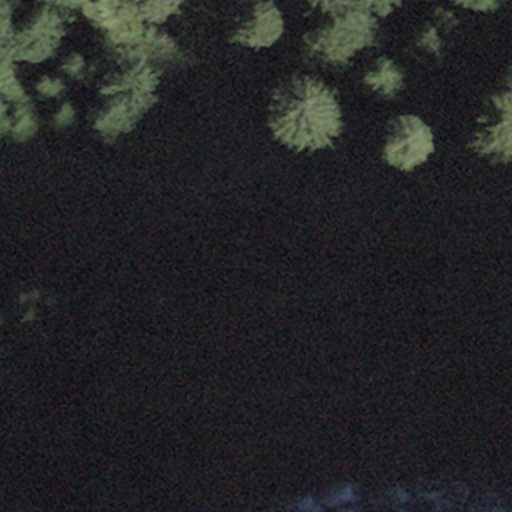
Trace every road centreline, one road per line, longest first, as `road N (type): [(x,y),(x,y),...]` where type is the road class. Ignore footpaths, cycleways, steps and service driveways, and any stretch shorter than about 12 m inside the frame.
road 1 (track): [(0,464),(114,451),(258,392),(511,346)]
road 2 (track): [(511,216),(268,203),(0,146)]
